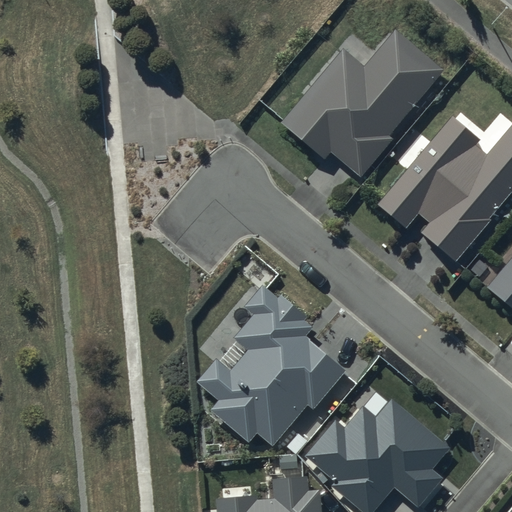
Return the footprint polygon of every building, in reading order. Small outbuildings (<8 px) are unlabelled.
[(346,55),(281,126),(325,165),(331,158),(358,182),(392,145),(387,141),(445,77),(397,34),(364,70),(346,55)] [(454,121),(377,209),(405,233),(418,218),(429,227),(420,237),(454,266),(490,226),(487,223),(511,195),(511,130),(486,160),(474,150),(479,143),(454,121)] [(511,262),(486,293),(511,314),(511,262)] [(218,364),(198,386),(219,405),(210,414),(247,448),(257,438),(272,451),(309,410),(313,414),(346,376),(306,340),(313,333),(304,324),(305,322),(280,300),(278,303),(264,291),(245,312),(254,320),(234,343),(249,357),(231,376),(218,364)] [(338,425),(307,460),(336,485),(333,489),(359,511),(378,511),(397,491),(419,510),(443,482),(433,474),(451,454),(394,405),(379,423),(365,411),(346,432),(338,425)] [(256,502),(216,505),(216,511),(320,511),(319,497),(308,497),(307,483),(274,485),(276,503),(257,505),(256,502)]
